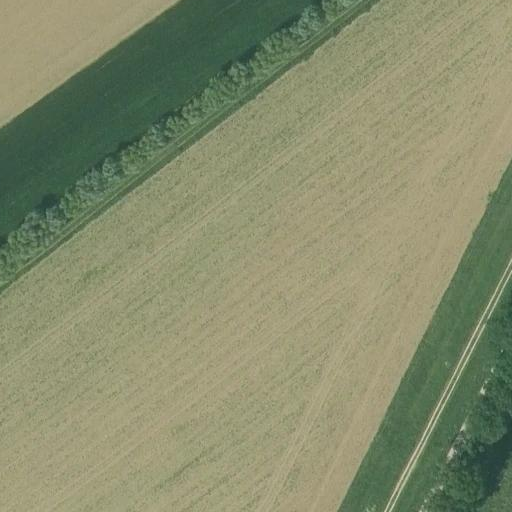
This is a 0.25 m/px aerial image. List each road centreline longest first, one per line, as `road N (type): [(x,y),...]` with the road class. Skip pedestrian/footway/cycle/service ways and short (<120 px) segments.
road 1 (track): [(511,261),(385,511)]
road 2 (unclassified): [(422,511),(511,329)]
